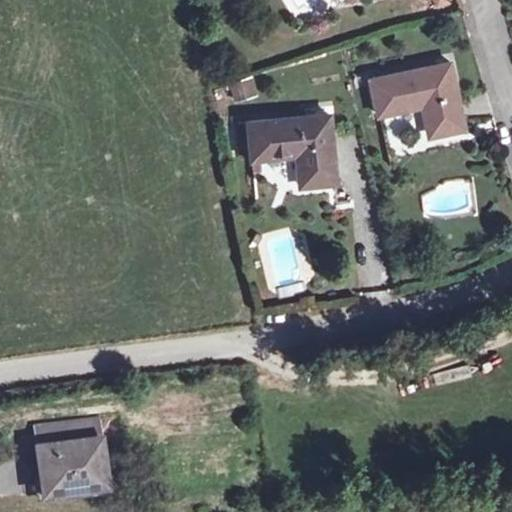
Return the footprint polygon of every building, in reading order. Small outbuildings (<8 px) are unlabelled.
[(384,33),(364,39),(370,56),(390,51),(384,33)] [(426,67),(436,65),(434,58),(424,60),(426,67)] [(426,67),(370,78),(370,80),(377,110),(378,112),(422,103),(428,102),(434,132),(462,127),(449,63),(436,65),(426,67)] [(377,110),(370,80),(361,81),(367,112),(377,110)] [(255,98),(254,85),(231,86),(231,99),(255,98)] [(428,102),(422,103),(429,133),(434,132),(428,102)] [(289,153),(303,152),(306,183),(335,180),(328,115),(247,122),(251,156),(289,153)] [(306,183),(303,152),(289,153),(292,184),(306,183)] [(37,446),(35,446),(39,478),(50,477),(52,494),(105,488),(96,419),(35,426),(37,446)] [(50,477),(39,478),(41,496),(52,494),(50,477)]
